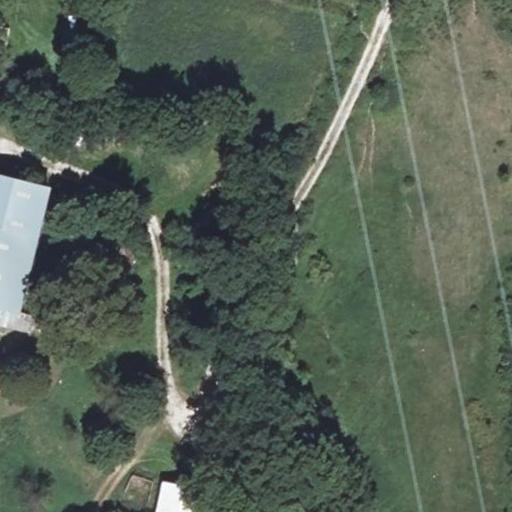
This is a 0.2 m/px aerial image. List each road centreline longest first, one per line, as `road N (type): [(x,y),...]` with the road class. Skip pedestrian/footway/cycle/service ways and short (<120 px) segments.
road 1 (track): [(181,413),(207,390),(230,302),(325,148),(392,0)]
road 2 (track): [(195,435),(166,371),(162,267),(148,216),(134,198),(0,145)]
